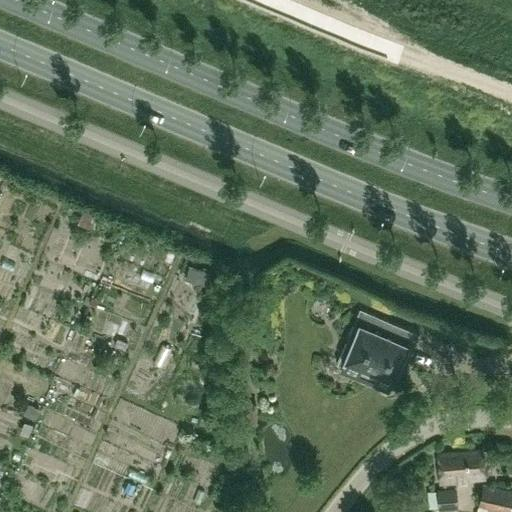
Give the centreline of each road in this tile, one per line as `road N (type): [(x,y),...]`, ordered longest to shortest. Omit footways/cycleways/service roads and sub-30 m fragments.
road 1 (residential): [(0,97),(511,309)]
road 2 (primary): [(0,46),(511,254)]
road 3 (primary): [(511,200),(15,0)]
road 4 (residential): [(336,511),(405,440),(458,421),(511,420)]
